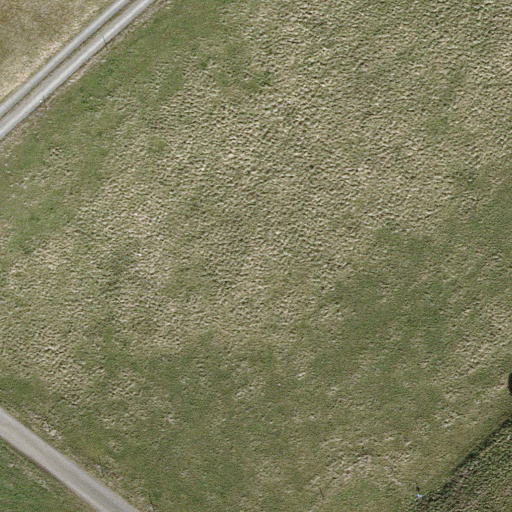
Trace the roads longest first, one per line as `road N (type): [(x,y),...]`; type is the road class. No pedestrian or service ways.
road 1 (track): [(0,124),(138,0)]
road 2 (track): [(121,511),(0,421)]
